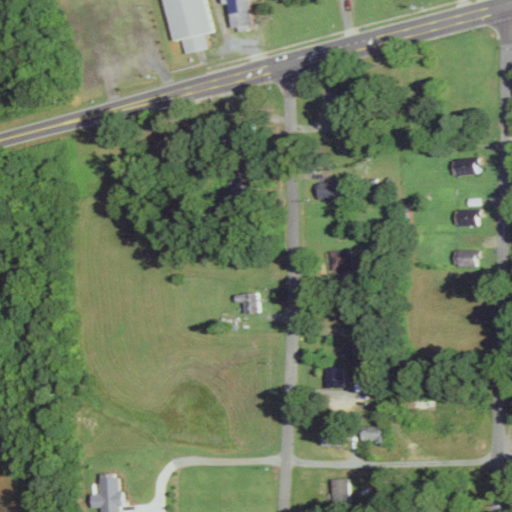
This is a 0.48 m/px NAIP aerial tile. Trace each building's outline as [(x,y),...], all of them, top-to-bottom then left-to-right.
[(169,0),(178,39),(187,38),(190,52),(212,47),(209,32),(215,31),(208,0),(169,0)] [(226,0),(227,2),(232,2),(235,28),(247,27),(246,24),(256,24),(253,0),(226,0)] [(480,173),(479,156),(456,157),(456,174),(480,173)] [(346,184),(322,183),(321,196),(345,197),(346,184)] [(484,197),(470,196),(470,204),(483,204),(484,197)] [(483,224),(483,207),(458,208),(459,224),(483,224)] [(355,266),(353,248),(333,250),(335,269),(355,266)] [(458,248),(457,264),(480,265),(480,248),(458,248)] [(247,301),(248,312),(262,311),(261,291),(239,292),(239,301),(247,301)] [(352,358),(375,359),(375,339),(353,338),(352,358)] [(347,385),(347,366),(329,366),(330,386),(347,385)] [(366,439),(378,438),(378,442),(388,442),(388,424),(365,425),(366,439)] [(347,444),(346,428),(326,428),(326,444),(347,444)] [(104,511),(123,511),(123,472),(103,472),(104,492),(95,492),(95,507),(105,506),(104,511)] [(351,477),(335,478),(336,503),(353,502),(351,477)]
